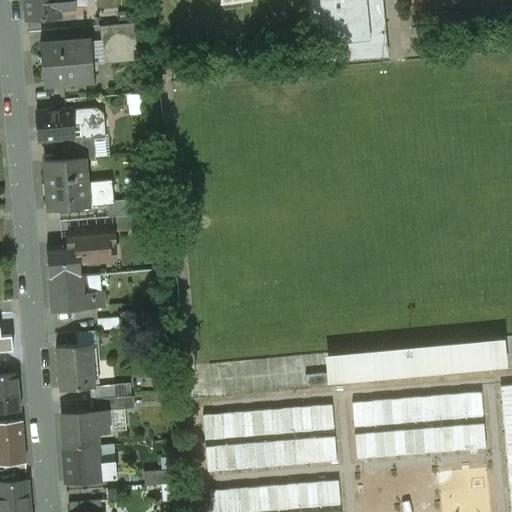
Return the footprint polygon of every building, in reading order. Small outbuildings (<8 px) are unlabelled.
[(24,0),(26,19),(59,17),(58,9),(73,8),(72,0),(24,0)] [(307,0),(314,62),(386,55),(380,0),(307,0)] [(96,12),(98,23),(121,21),(120,9),(96,12)] [(134,23),(99,26),(102,62),(137,59),(134,23)] [(89,38),(39,43),(43,84),(93,79),(89,38)] [(95,107),(35,112),(37,140),(60,138),(93,136),(105,135),(103,113),(95,107)] [(93,136),(60,138),(62,159),(84,157),(95,156),(93,136)] [(62,159),(44,161),(48,209),(88,206),(84,157),(62,159)] [(142,200),(107,202),(108,217),(115,216),(144,213),(142,200)] [(144,213),(115,216),(117,231),(153,228),(151,213),(144,213)] [(67,232),(68,244),(78,243),(80,263),(109,261),(106,229),(67,232)] [(68,244),(47,245),(49,278),(81,275),(80,263),(78,243),(68,244)] [(98,274),(81,275),(49,278),(52,311),(104,306),(103,290),(99,290),(98,274)] [(118,318),(98,319),(98,329),(119,328),(118,318)] [(0,350),(13,349),(12,334),(1,335),(0,329),(0,350)] [(511,337),(332,350),(334,380),(511,368),(511,337)] [(92,343),(56,345),(59,390),(89,387),(95,387),(95,384),(92,343)] [(18,373),(0,374),(0,410),(21,409),(18,373)] [(95,387),(89,387),(90,410),(111,408),(111,410),(117,409),(116,397),(115,383),(95,384),(95,387)] [(133,395),(116,397),(117,409),(134,408),(133,395)] [(90,410),(61,413),(64,448),(97,444),(95,432),(112,431),(111,410),(111,408),(90,410)] [(22,421),(0,422),(0,463),(25,461),(22,421)] [(97,444),(64,448),(67,480),(115,477),(114,460),(98,461),(97,444)] [(511,511),(511,457),(455,461),(458,511),(511,511)] [(139,474),(119,476),(120,486),(140,484),(139,474)] [(29,511),(27,482),(0,484),(0,511),(29,511)]
